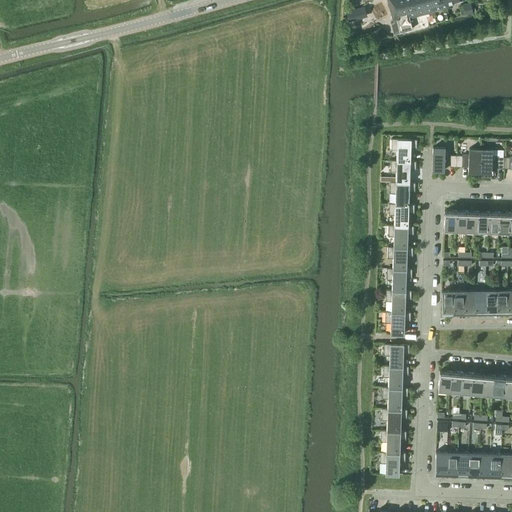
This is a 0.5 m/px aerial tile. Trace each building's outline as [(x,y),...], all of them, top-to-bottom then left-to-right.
[(430,0),(387,0),(394,22),(391,23),(394,33),(413,28),(410,18),(434,11),(430,0)] [(457,0),(430,0),(434,11),(449,7),(448,4),(454,2),(454,1),(457,0)] [(465,4),(467,14),(474,12),(471,2),(465,4)] [(353,10),(356,18),(365,15),(363,7),(353,10)] [(397,149),(397,159),(410,160),(411,147),(416,147),(417,139),(392,138),(391,149),(397,149)] [(445,147),(433,147),(432,169),(444,170),(445,147)] [(469,148),(468,171),(480,171),(481,148),(469,148)] [(481,148),(480,171),(492,172),(492,166),(498,166),(498,167),(504,167),(504,156),(503,156),(503,149),(492,149),(481,148)] [(396,171),(396,181),(409,181),(410,168),(416,169),(416,160),(410,160),(397,159),(391,159),(390,171),(396,171)] [(395,193),(395,203),(409,203),(409,190),(415,190),(415,182),(409,181),(396,181),(390,181),(390,192),(395,193)] [(395,214),(394,224),(408,225),(408,212),(414,212),(414,203),(409,203),(395,203),(389,202),(389,214),(395,214)] [(456,210),(444,210),(444,229),(455,229),(456,210)] [(456,210),(455,229),(466,230),(466,211),(456,210)] [(466,211),(466,230),(477,230),(477,211),(466,211)] [(488,211),(477,211),(477,230),(487,231),(488,211)] [(499,212),(488,211),(487,231),(498,231),(499,212)] [(499,212),(498,231),(509,231),(510,212),(499,212)] [(394,236),(393,246),(407,246),(408,233),(413,233),(414,225),(408,225),(394,224),(388,224),(388,235),(394,236)] [(407,246),(393,246),(388,245),(387,257),(393,257),(393,267),(406,268),(407,255),(412,255),(413,246),(407,246)] [(392,279),(392,289),(406,289),(406,276),(412,277),(412,268),(406,268),(393,267),(387,267),(386,279),(392,279)] [(391,300),(391,310),(405,311),(405,298),(411,298),(411,290),(406,289),(392,289),(386,289),(386,300),(391,300)] [(496,309),(496,289),(485,290),(485,309),(496,309)] [(507,309),(507,289),(496,289),(496,309),(507,309)] [(453,309),(453,290),(442,290),(442,310),(453,309)] [(464,290),(453,290),(453,309),(464,309),(464,290)] [(475,309),(474,290),(464,290),(464,309),(475,309)] [(485,309),(485,290),(474,290),(475,309),(485,309)] [(391,322),(390,333),(404,333),(404,320),(410,320),(410,311),(405,311),(391,310),(385,310),(385,322),(391,322)] [(389,354),(389,364),(389,365),(403,365),(403,352),(409,352),(409,344),(384,343),(384,354),(389,354)] [(389,376),(388,386),(402,387),(402,374),(408,374),(408,365),(403,365),(389,365),(389,364),(383,364),(383,376),(389,376)] [(449,390),(451,371),(440,370),(438,389),(449,390)] [(460,391),(462,372),(451,371),(449,390),(460,391)] [(471,392),(472,373),(462,372),(460,391),(471,392)] [(481,393),(483,374),(472,373),(471,392),(481,393)] [(492,394),(494,375),(483,374),(481,393),(492,394)] [(503,395),(505,376),(494,375),(492,394),(503,395)] [(511,395),(511,376),(505,376),(503,395),(511,395)] [(408,387),(402,387),(388,386),(382,386),(382,397),(388,398),(388,408),(401,408),(402,395),(407,395),(408,387)] [(387,419),(387,429),(387,430),(400,430),(401,417),(407,417),(407,408),(401,408),(388,408),(382,407),(381,419),(387,419)] [(437,421),(437,431),(447,432),(448,421),(437,421)] [(386,441),(386,451),(400,452),(400,451),(400,438),(406,439),(406,430),(400,430),(387,430),(387,429),(381,429),(380,441),(386,441)] [(447,451),(436,450),(435,470),(446,470),(447,451)] [(405,452),(400,451),(400,452),(386,451),(380,451),(380,462),(386,462),(385,473),(399,474),(399,460),(405,460),(405,452)] [(458,451),(447,451),(446,470),(457,470),(458,451)] [(468,471),(468,452),(458,451),(457,470),(468,471)] [(468,471),(479,471),(479,452),(468,452),(468,471)] [(490,452),(479,452),(479,471),(489,472),(490,452)] [(489,472),(500,472),(501,453),(490,452),(489,472)] [(500,472),(511,472),(511,453),(501,453),(500,472)]
